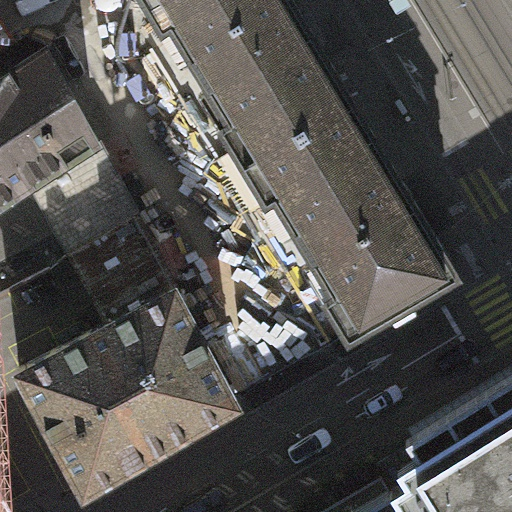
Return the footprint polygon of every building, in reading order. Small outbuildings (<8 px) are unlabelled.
[(199,92),(239,160),(347,96),(292,0),(158,0),(190,54),(155,75),(174,107),(199,92)] [(0,195),(90,138),(40,44),(0,69),(0,195)] [(315,259),(358,332),(454,276),(347,96),(239,160),(282,231),(259,245),(280,280),(315,259)] [(63,250),(129,211),(90,138),(0,195),(0,250),(49,224),(63,250)] [(63,250),(103,324),(171,286),(129,211),(63,250)] [(171,286),(103,324),(16,370),(82,492),(233,403),(171,286)] [(392,484),(409,511),(511,511),(511,367),(402,432),(422,466),(392,484)] [(409,511),(392,484),(344,511),(409,511)]
